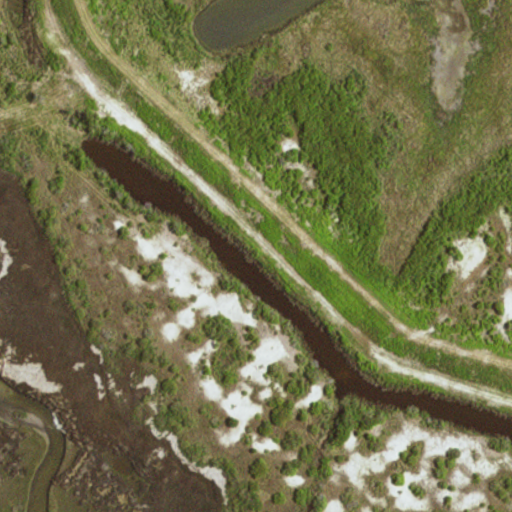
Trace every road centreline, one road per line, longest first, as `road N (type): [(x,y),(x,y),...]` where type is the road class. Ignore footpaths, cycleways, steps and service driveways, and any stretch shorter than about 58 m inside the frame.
road 1 (track): [(511,397),(390,360),(86,79),(54,28),(48,0)]
road 2 (track): [(79,0),(113,57),(409,331),(511,364)]
